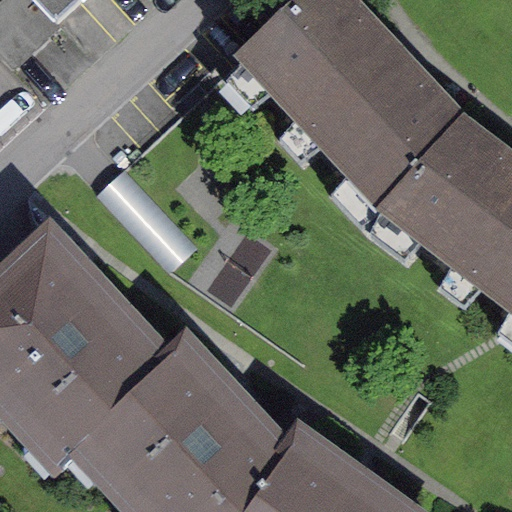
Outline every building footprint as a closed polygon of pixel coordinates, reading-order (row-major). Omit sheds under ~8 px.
[(35,0),(60,27),(88,0),(35,0)] [(362,0),(290,0),(233,56),(268,92),(376,209),(466,107),(362,0)] [(511,143),(466,107),(376,209),(511,314),(511,143)] [(51,221),(0,268),(0,420),(55,474),(72,454),(174,347),(51,221)] [(185,329),(174,347),(72,454),(124,511),(247,511),(294,444),(185,329)] [(422,511),(299,422),(294,444),(247,511),(422,511)]
